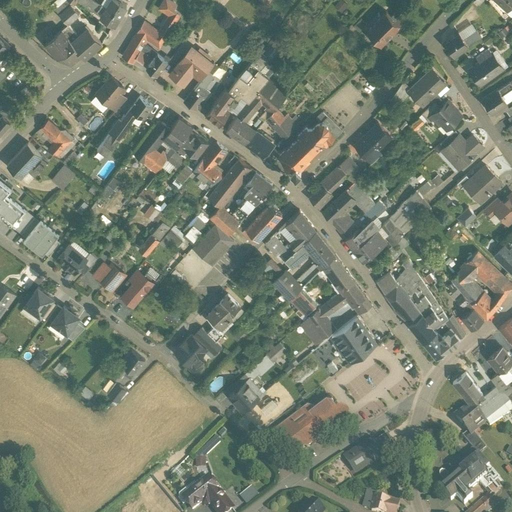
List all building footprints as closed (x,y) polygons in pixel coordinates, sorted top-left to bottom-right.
[(61,0),(57,4),(62,9),(72,1),(72,0),(61,0)] [(88,7),(80,0),(75,0),(75,1),(85,10),(88,7)] [(121,11),(103,0),(92,0),(99,4),(103,3),(105,5),(101,12),(115,21),(121,11)] [(127,1),(125,0),(103,0),(121,11),(127,1)] [(511,0),(498,0),(508,9),(511,3),(511,0)] [(62,9),(60,11),(69,21),(69,20),(80,11),(72,1),(62,9)] [(159,28),(144,17),(138,28),(148,35),(160,43),(181,10),(169,2),(165,7),(170,10),(159,28)] [(387,7),(367,27),(381,40),(400,21),(395,16),(397,13),(394,10),(392,12),(387,7)] [(367,20),(362,14),(354,22),(360,28),(367,20)] [(80,33),(69,20),(69,21),(62,26),(73,39),(80,33)] [(73,39),(82,50),(86,54),(103,40),(89,25),(80,33),(73,39)] [(62,26),(46,40),(59,54),(64,50),(72,59),(82,50),(73,39),(62,26)] [(138,28),(123,53),(133,60),(136,55),(146,39),(148,35),(138,28)] [(476,30),(463,38),(459,33),(446,41),(455,55),(481,37),(476,30)] [(277,31),(262,48),(268,52),(282,36),(277,31)] [(0,63),(11,51),(7,47),(11,44),(0,33),(0,63)] [(164,54),(146,39),(136,55),(158,71),(171,54),(166,51),(164,54)] [(199,47),(193,42),(171,69),(184,79),(193,68),(196,71),(209,56),(211,54),(201,45),(199,47)] [(489,48),(476,57),(480,62),(480,63),(493,54),(489,48)] [(493,54),(480,63),(480,62),(471,69),(482,84),(503,68),(493,54)] [(209,56),(196,71),(202,75),(208,66),(213,70),(218,63),(209,56)] [(226,83),(216,97),(230,107),(235,100),(231,96),(235,91),(240,89),(249,77),(259,65),(251,58),(241,70),(240,70),(233,80),(229,86),(226,83)] [(259,65),(249,77),(255,82),(259,86),(260,85),(259,85),(268,75),(270,73),(259,65)] [(213,70),(208,66),(202,75),(199,78),(211,87),(220,75),(213,70)] [(239,68),(229,77),(233,80),(240,70),(241,70),(239,68)] [(432,69),(409,90),(422,104),(426,101),(436,91),(445,83),(432,69)] [(125,84),(112,73),(97,89),(110,101),(121,89),(125,84)] [(254,92),(248,99),(255,104),(261,97),(267,102),(265,105),(271,110),(276,105),(282,98),(287,93),(280,87),(275,81),(268,75),(259,85),(260,85),(259,86),(254,92)] [(199,78),(185,98),(196,106),(198,104),(200,106),(207,98),(204,96),(211,87),(199,78)] [(498,88),(484,98),(493,112),(497,109),(499,112),(505,107),(503,104),(507,102),(502,95),(511,87),(511,81),(511,82),(510,80),(498,89),(498,88)] [(409,87),(403,81),(392,93),(398,98),(409,87)] [(255,82),(250,89),(252,91),(254,92),(259,86),(255,82)] [(121,89),(110,101),(117,107),(128,94),(121,89)] [(153,100),(141,91),(131,104),(137,108),(144,113),(153,100)] [(436,91),(426,101),(430,105),(435,100),(440,96),(436,91)] [(287,93),(282,98),(285,102),(291,96),(287,93)] [(230,107),(216,97),(206,110),(220,121),(230,107)] [(248,99),(237,112),(245,119),(257,106),(255,104),(248,99)] [(441,106),(435,100),(430,105),(422,112),(429,119),(433,115),(433,114),(441,106)] [(462,116),(447,100),(441,106),(433,114),(433,115),(446,129),(450,126),(462,116)] [(137,108),(131,104),(125,111),(132,116),(137,108)] [(294,125),(276,105),(271,110),(267,115),(284,134),(294,125)] [(322,115),(342,129),(346,123),(326,110),(322,115)] [(120,114),(110,128),(118,134),(132,116),(125,111),(122,116),(120,114)] [(3,112),(0,115),(0,132),(1,133),(12,120),(3,112)] [(237,112),(227,125),(239,135),(245,139),(256,127),(245,119),(237,112)] [(193,123),(179,113),(170,125),(163,133),(164,134),(173,141),(177,144),(178,142),(190,127),(193,123)] [(63,127),(49,114),(41,123),(46,128),(44,130),(48,134),(50,131),(56,137),(50,144),(59,151),(75,133),(66,125),(63,127)] [(169,123),(160,117),(152,127),(157,131),(154,135),(160,139),(164,134),(163,133),(170,125),(168,123),(169,123)] [(300,131),(294,138),(293,136),(292,137),(293,139),(287,145),(286,144),(279,150),(282,153),(282,154),(285,157),(284,158),(285,159),(285,158),(289,161),(288,162),(289,163),(290,162),(297,169),(301,164),(302,163),(302,162),(302,161),(301,160),(308,153),(310,155),(311,154),(309,152),(315,146),(316,147),(317,146),(316,145),(322,139),(324,140),(326,142),(336,132),(328,125),(327,122),(325,119),(322,118),(319,118),(316,120),(313,123),(308,123),(307,121),(298,130),(300,131)] [(378,118),(355,140),(372,158),(382,150),(378,146),(391,133),(378,118)] [(421,118),(412,126),(415,129),(424,122),(421,118)] [(454,130),(450,126),(446,129),(444,130),(449,135),(454,130)] [(152,127),(148,132),(154,135),(157,131),(152,127)] [(208,139),(195,129),(194,130),(190,127),(178,142),(183,146),(185,143),(197,153),(208,139)] [(276,141),(256,127),(245,139),(264,152),(273,142),(274,143),(276,141)] [(118,134),(110,128),(98,144),(107,150),(118,134)] [(449,135),(440,142),(445,147),(459,134),(455,129),(454,130),(449,135)] [(148,132),(134,149),(144,157),(155,145),(160,139),(154,135),(148,132)] [(75,133),(59,151),(63,153),(78,136),(75,133)] [(473,135),(466,141),(459,134),(445,147),(454,158),(451,160),(459,168),(483,146),(473,135)] [(42,150),(28,138),(8,160),(21,173),(28,166),(42,150)] [(217,138),(203,155),(194,167),(209,180),(220,167),(214,163),(227,146),(217,138)] [(173,141),(168,148),(170,150),(171,151),(177,144),(173,141)] [(155,145),(144,157),(150,162),(160,149),(155,145)] [(162,151),(160,149),(150,162),(157,167),(170,150),(168,148),(165,146),(162,151)] [(71,149),(63,158),(69,161),(76,153),(71,149)] [(42,150),(28,166),(35,172),(49,157),(42,150)] [(234,151),(229,158),(233,162),(239,155),(234,151)] [(362,168),(348,153),(338,162),(353,177),(362,168)] [(82,159),(77,154),(72,161),(77,165),(82,159)] [(225,172),(224,173),(236,182),(251,164),(239,154),(239,155),(233,162),(225,172)] [(386,157),(381,161),(385,165),(390,161),(386,157)] [(187,161),(174,177),(181,182),(194,167),(187,161)] [(70,162),(61,172),(67,178),(76,168),(70,162)] [(240,178),(244,182),(256,167),(251,164),(240,178)] [(470,179),(465,183),(466,183),(481,201),(490,193),(491,193),(492,192),(490,191),(501,181),(486,164),(470,179)] [(209,180),(194,167),(192,170),(200,178),(199,178),(204,182),(204,181),(207,183),(209,180)] [(220,167),(209,180),(215,185),(224,173),(225,172),(220,167)] [(273,179),(256,167),(247,179),(251,182),(245,190),(249,193),(245,198),(251,204),(252,204),(263,191),(273,179)] [(323,181),(310,193),(318,202),(332,189),(329,185),(340,175),(333,167),(321,179),(323,181)] [(364,170),(356,178),(360,183),(362,181),(364,184),(371,177),(364,170)] [(119,176),(114,173),(109,180),(115,185),(121,177),(119,176)] [(214,187),(209,193),(220,202),(221,201),(236,182),(224,173),(215,185),(214,187)] [(12,184),(0,174),(0,208),(16,221),(23,213),(22,212),(27,205),(8,190),(12,184)] [(466,174),(457,183),(461,187),(466,183),(465,183),(470,179),(466,174)] [(356,178),(355,177),(340,191),(350,201),(354,198),(364,209),(367,206),(375,199),(360,183),(356,178)] [(381,190),(388,186),(384,179),(377,182),(381,190)] [(210,184),(203,193),(206,196),(209,193),(214,187),(210,184)] [(263,191),(252,204),(251,204),(250,206),(254,210),(268,195),(263,191)] [(340,191),(323,207),(333,218),(350,201),(340,191)] [(414,192),(404,200),(411,208),(412,209),(422,201),(414,192)] [(511,192),(502,201),(495,207),(498,210),(503,216),(505,214),(510,219),(511,217),(511,192)] [(497,196),(484,208),(491,216),(498,210),(495,207),(502,201),(497,196)] [(243,197),(235,207),(243,214),(250,206),(251,204),(245,198),(243,197)] [(269,197),(243,227),(256,238),(282,209),(269,197)] [(145,209),(154,214),(160,204),(150,199),(145,209)] [(375,199),(367,206),(374,215),(376,213),(376,214),(383,208),(375,199)] [(404,200),(390,212),(396,220),(411,208),(404,200)] [(220,202),(210,212),(216,218),(220,220),(230,209),(221,201),(220,202)] [(397,222),(402,228),(411,221),(414,225),(429,209),(422,201),(412,209),(411,208),(396,220),(397,222)] [(35,212),(27,205),(22,212),(23,213),(16,221),(14,223),(22,229),(35,212)] [(167,211),(161,206),(155,214),(161,219),(161,218),(167,211)] [(186,231),(193,238),(203,227),(200,224),(204,219),(210,212),(202,206),(192,218),(194,220),(186,231)] [(316,226),(300,206),(282,223),(292,235),(290,237),(296,244),(304,238),(303,238),(316,226)] [(468,206),(457,216),(460,220),(465,225),(476,215),(468,206)] [(239,219),(230,209),(220,220),(230,230),(239,219)] [(161,219),(140,243),(147,249),(174,217),(167,211),(161,218),(161,219)] [(35,212),(22,229),(27,233),(40,216),(35,212)] [(210,212),(204,219),(210,225),(216,218),(210,212)] [(381,220),(377,223),(383,231),(386,231),(397,222),(396,220),(390,212),(381,220)] [(358,224),(346,234),(353,244),(377,223),(381,220),(376,214),(376,213),(374,215),(365,222),(364,222),(360,226),(358,224)] [(25,236),(34,243),(51,222),(41,215),(40,216),(27,233),(25,236)] [(344,217),(338,223),(342,228),(349,222),(344,217)] [(235,236),(216,218),(210,225),(193,243),(212,260),(235,236)] [(465,225),(460,220),(452,227),(459,235),(467,227),(465,225)] [(411,221),(402,228),(397,222),(386,231),(390,237),(385,241),(388,245),(395,240),(411,227),(414,225),(411,221)] [(60,229),(51,222),(34,243),(44,250),(56,234),(60,229)] [(377,223),(353,244),(361,254),(373,245),(372,243),(375,241),(373,239),(383,231),(377,223)] [(166,230),(179,241),(184,236),(171,224),(166,230)] [(316,226),(303,238),(304,238),(296,244),(285,255),(292,262),(310,246),(314,250),(326,239),(316,226)] [(452,227),(445,233),(453,241),(459,235),(452,227)] [(290,237),(282,244),(280,241),(283,239),(275,231),(266,240),(282,257),(285,255),(296,244),(290,237)] [(61,237),(56,234),(46,247),(50,251),(61,237)] [(86,254),(69,240),(58,253),(64,259),(67,259),(69,261),(70,263),(75,268),(80,262),(87,254),(86,254)] [(395,240),(388,245),(395,254),(402,249),(395,240)] [(508,249),(499,240),(489,250),(511,272),(511,247),(511,246),(508,249)] [(331,244),(316,257),(322,263),(324,261),(335,250),(331,244)] [(90,249),(86,254),(87,254),(80,262),(86,267),(97,254),(90,249)] [(335,250),(324,261),(330,269),(342,259),(335,250)] [(511,282),(478,250),(461,266),(463,268),(452,277),(452,278),(460,288),(465,294),(472,301),(481,291),(470,280),(473,278),(472,277),(477,273),(503,297),(511,285),(511,282)] [(274,252),(269,255),(278,270),(283,267),(274,252)] [(322,263),(316,257),(314,260),(319,266),(322,263)] [(104,258),(94,270),(100,274),(110,262),(104,258)] [(443,311),(407,259),(402,263),(405,268),(425,295),(431,304),(430,305),(434,310),(438,315),(443,311)] [(314,260),(303,269),(309,276),(319,266),(314,260)] [(110,262),(100,274),(113,285),(123,273),(110,262)] [(153,277),(137,265),(127,278),(132,281),(123,292),(134,300),(153,277)] [(286,265),(274,277),(279,282),(292,271),(286,265)] [(346,265),(333,274),(341,285),(354,276),(346,265)] [(390,268),(377,277),(395,303),(394,303),(409,323),(423,314),(414,302),(398,281),(399,280),(390,268)] [(425,295),(405,268),(400,272),(403,276),(420,298),(425,295)] [(309,276),(303,269),(296,276),(302,283),(309,276)] [(292,271),(279,282),(290,294),(302,283),(296,276),(292,271)] [(249,280),(240,272),(236,277),(245,285),(249,280)] [(354,276),(341,285),(342,286),(335,290),(343,300),(349,296),(353,302),(366,292),(354,276)] [(420,298),(403,276),(399,280),(398,281),(414,302),(420,298)] [(0,288),(0,307),(4,302),(6,304),(15,291),(4,283),(0,288)] [(318,299),(302,283),(290,294),(306,310),(318,299)] [(41,312),(42,312),(52,297),(54,295),(39,284),(26,301),(41,312)] [(469,301),(458,288),(452,293),(463,306),(464,304),(469,301)] [(228,289),(208,309),(216,316),(213,319),(215,321),(219,325),(220,325),(230,314),(229,314),(230,312),(240,300),(228,289)] [(255,296),(248,289),(244,293),(251,300),(255,296)] [(335,290),(319,302),(326,312),(343,300),(335,290)] [(481,291),(472,301),(487,317),(496,307),(499,303),(494,297),(491,301),(481,291)] [(420,298),(414,302),(423,314),(425,317),(434,310),(430,305),(431,304),(425,295),(420,298)] [(48,316),(58,301),(52,297),(42,312),(48,316)] [(469,310),(461,317),(472,329),(484,319),(469,301),(464,304),(469,310)] [(64,302),(53,318),(60,323),(61,324),(67,328),(67,329),(76,316),(79,312),(64,302)] [(326,312),(319,302),(307,313),(301,319),(317,339),(336,324),(326,312)] [(434,310),(425,317),(432,325),(441,319),(438,315),(434,310)] [(443,311),(438,315),(441,319),(432,325),(435,329),(446,321),(449,318),(443,311)] [(358,312),(333,330),(351,358),(376,338),(358,312)] [(230,314),(220,325),(224,329),(234,319),(230,314)] [(425,317),(423,314),(409,323),(423,341),(436,331),(435,329),(425,317)] [(449,318),(446,321),(448,325),(454,333),(455,332),(460,339),(460,338),(465,335),(452,315),(451,315),(452,316),(449,318)] [(76,316),(67,329),(67,328),(65,330),(73,336),(86,323),(76,316)] [(511,319),(500,327),(511,342),(511,319)] [(215,321),(208,328),(217,337),(224,329),(220,325),(219,325),(215,321)] [(446,321),(435,329),(436,331),(438,333),(448,325),(446,321)] [(208,328),(202,323),(194,332),(207,344),(207,345),(212,345),(216,348),(222,342),(217,337),(208,328)] [(194,332),(192,330),(176,347),(183,354),(183,355),(188,359),(189,359),(191,361),(191,365),(194,367),(197,367),(202,362),(202,359),(199,356),(199,352),(207,344),(194,332)] [(436,331),(423,341),(436,357),(437,357),(450,347),(441,337),(438,333),(436,331)] [(454,333),(448,338),(445,334),(441,337),(450,347),(460,339),(455,332),(454,333)] [(280,339),(266,352),(273,358),(287,347),(280,339)] [(145,355),(132,346),(122,359),(128,364),(135,369),(145,355)] [(30,360),(38,365),(47,352),(40,347),(30,360)] [(511,361),(511,359),(502,347),(488,358),(499,371),(507,381),(508,380),(511,376),(511,373),(506,366),(511,361)] [(266,352),(255,361),(263,370),(274,360),(266,352)] [(122,359),(118,365),(116,364),(111,371),(119,376),(123,370),(128,364),(122,359)] [(255,361),(246,369),(252,376),(261,368),(255,361)] [(135,369),(128,364),(123,370),(130,375),(135,369)] [(410,372),(413,377),(419,374),(415,368),(410,372)] [(507,381),(499,371),(491,378),(496,385),(507,400),(511,395),(511,385),(508,380),(507,381)] [(484,395),(465,372),(453,382),(460,390),(471,404),(472,405),(484,395)] [(247,376),(230,391),(243,406),(260,391),(247,376)] [(129,388),(116,378),(107,390),(119,398),(129,388)] [(507,400),(496,385),(491,389),(503,405),(508,401),(507,400)] [(484,395),(472,405),(484,420),(503,405),(491,389),(484,395)] [(314,402),(309,400),(305,401),(268,430),(274,438),(284,439),(283,444),(291,455),(296,456),(305,449),(307,451),(308,451),(307,450),(346,420),(347,421),(348,420),(349,416),(344,410),(341,412),(333,400),(335,398),(331,393),(327,392),(314,402)] [(267,411),(278,402),(273,396),(262,405),(267,411)] [(471,404),(455,416),(468,432),(470,435),(471,434),(486,422),(484,420),(471,404)] [(477,442),(471,434),(470,435),(468,432),(463,436),(474,449),(478,454),(479,455),(486,448),(479,440),(477,442)] [(387,433),(373,442),(380,451),(387,446),(385,444),(392,440),(387,433)] [(195,465),(201,471),(208,463),(205,461),(221,444),(216,439),(199,458),(201,459),(195,465)] [(369,445),(344,462),(353,474),(364,466),(366,469),(384,457),(380,451),(373,442),(369,445)] [(474,449),(451,467),(458,475),(459,474),(457,471),(478,454),(474,449)] [(458,475),(441,489),(451,501),(457,496),(458,498),(471,488),(471,489),(479,483),(479,482),(488,475),(485,471),(489,467),(483,460),(463,477),(460,473),(459,474),(458,475)] [(488,475),(479,482),(479,483),(486,491),(488,489),(491,494),(493,495),(504,485),(493,471),(488,475)] [(214,489),(208,481),(197,490),(197,493),(188,500),(187,505),(192,511),(194,511),(203,505),(211,506),(214,510),(224,502),(224,500),(216,490),(214,489)] [(471,488),(458,498),(464,505),(472,498),(467,492),(471,489),(471,488)] [(240,501),(247,509),(258,499),(251,491),(240,501)] [(376,494),(367,492),(365,500),(366,500),(367,500),(374,501),(375,497),(376,494)] [(491,494),(469,511),(488,511),(499,503),(491,494)] [(375,497),(374,501),(371,511),(373,511),(397,511),(400,502),(375,497)] [(374,501),(367,500),(366,500),(364,509),(371,511),(374,501)] [(224,502),(214,510),(215,511),(232,511),(224,502)]
